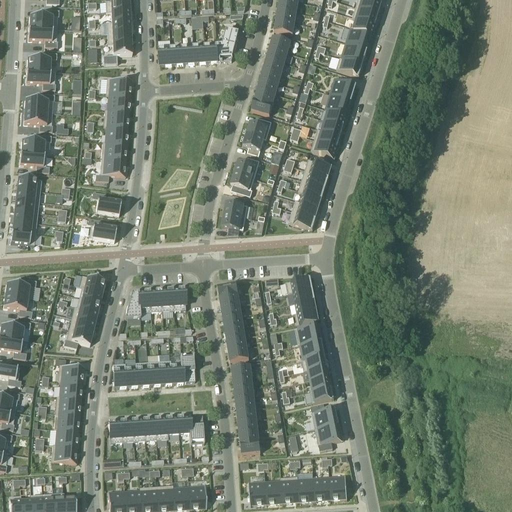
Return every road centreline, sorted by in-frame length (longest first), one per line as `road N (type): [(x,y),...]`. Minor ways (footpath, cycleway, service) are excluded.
road 1 (residential): [(403,0),(325,260)]
road 2 (residential): [(325,260),(372,511)]
road 3 (residential): [(202,267),(230,511)]
road 4 (residential): [(121,272),(96,379),(90,511)]
road 5 (residential): [(245,85),(207,215),(202,267)]
road 6 (residential): [(144,92),(121,272)]
road 7 (residential): [(202,267),(325,260)]
